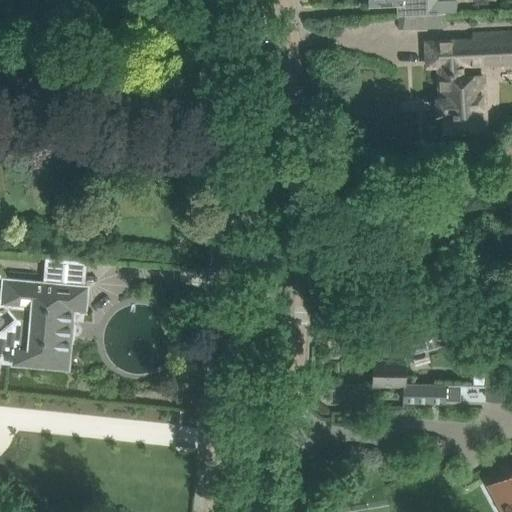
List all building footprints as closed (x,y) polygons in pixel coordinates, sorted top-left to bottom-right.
[(367,0),(368,4),(397,3),(398,14),(437,13),(444,13),(457,11),(456,0),(437,0),(436,0),(367,0)] [(437,13),(398,14),(398,28),(427,28),(445,27),(444,13),(437,13)] [(511,29),(467,31),(467,40),(426,41),(427,66),(441,65),(442,77),(439,77),(440,99),(443,99),(444,130),(488,128),(486,77),(463,78),(463,66),(511,63),(511,29)] [(87,286),(3,279),(1,303),(14,318),(0,329),(0,360),(15,362),(65,366),(68,337),(71,337),(73,310),(85,311),(87,286)] [(373,359),(372,383),(403,384),(404,384),(405,356),(434,348),(460,340),(454,319),(429,326),(384,338),(383,356),(387,357),(387,360),(373,359)] [(487,340),(473,339),(473,373),(473,378),(487,378),(487,371),(487,357),(487,340)] [(511,370),(499,371),(487,371),(487,378),(486,399),(511,399),(511,370)] [(403,384),(403,400),(444,401),(444,400),(459,401),(459,384),(445,384),(437,384),(420,384),(404,383),(404,384),(403,384)] [(504,478),(490,486),(498,501),(511,494),(511,496),(511,451),(511,452),(511,454),(511,470),(511,471),(506,474),(504,478)]
